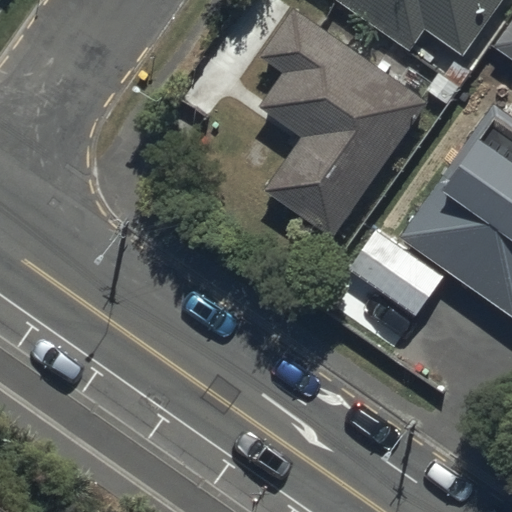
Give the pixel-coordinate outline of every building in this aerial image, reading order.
[(335,0),(333,3),(411,58),(426,37),(464,63),(509,0),(335,0)] [(433,111),(295,16),(261,67),(285,84),(261,118),(303,146),(265,201),(337,250),(433,111)] [(511,32),(496,56),(511,67),(511,32)] [(511,128),(504,122),(410,252),(393,240),(361,285),(416,325),(447,281),(511,327),(511,128)] [(0,511),(18,511),(0,499),(0,511)]
